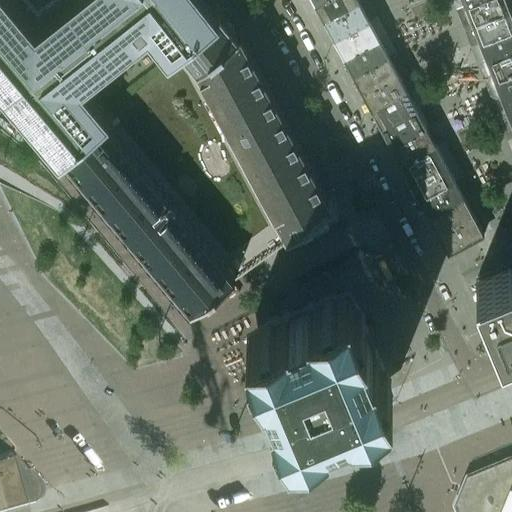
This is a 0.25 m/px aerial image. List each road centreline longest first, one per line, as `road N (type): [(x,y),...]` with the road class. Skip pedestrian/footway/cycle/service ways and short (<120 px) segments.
road 1 (residential): [(386,216),(268,0)]
road 2 (residential): [(476,382),(386,216)]
road 3 (residential): [(386,216),(277,274)]
